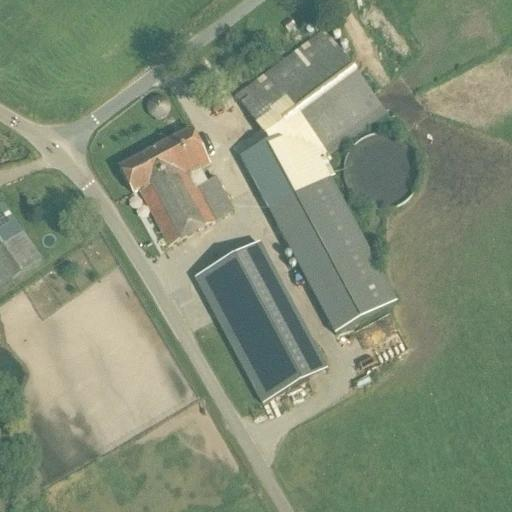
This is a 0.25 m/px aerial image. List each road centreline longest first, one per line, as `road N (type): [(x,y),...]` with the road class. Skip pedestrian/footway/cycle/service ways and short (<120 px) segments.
road 1 (unclassified): [(286,511),(111,215),(52,152)]
road 2 (unclassified): [(256,0),(52,152)]
